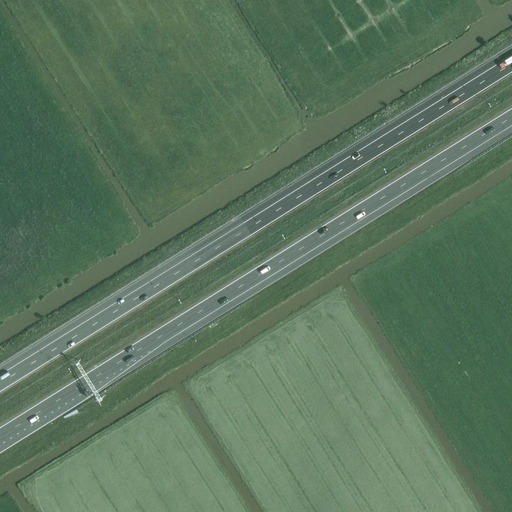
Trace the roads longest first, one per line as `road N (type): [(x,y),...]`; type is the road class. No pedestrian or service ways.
road 1 (motorway): [(511,64),(0,383)]
road 2 (motorway): [(0,441),(511,122)]
